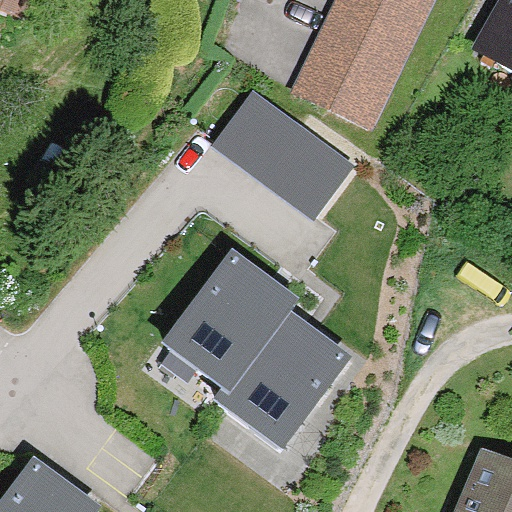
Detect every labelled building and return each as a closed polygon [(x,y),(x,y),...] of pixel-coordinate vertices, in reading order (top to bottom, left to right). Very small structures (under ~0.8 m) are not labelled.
[(50,0),(0,0),(0,19),(41,31),(50,0)] [(337,0),(290,101),(372,139),(438,0),(337,0)] [(511,0),(507,0),(477,53),(511,72),(511,0)] [(354,175),(250,99),(209,156),(313,231),(354,175)] [(303,318),(231,266),(159,364),(221,409),(213,419),(286,472),(354,372),(296,327),(303,318)] [(511,511),(511,459),(490,451),(465,511),(511,511)] [(86,511),(32,472),(2,511),(86,511)]
